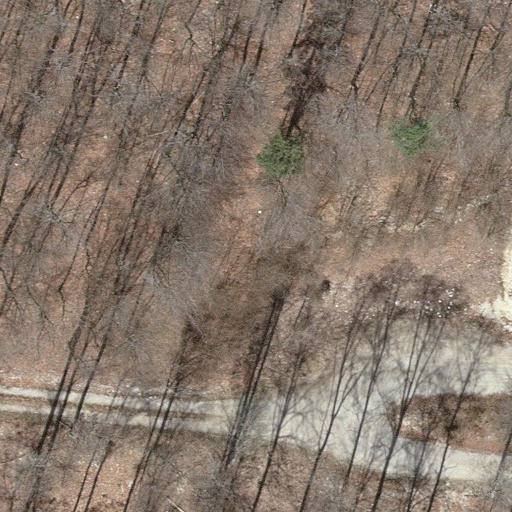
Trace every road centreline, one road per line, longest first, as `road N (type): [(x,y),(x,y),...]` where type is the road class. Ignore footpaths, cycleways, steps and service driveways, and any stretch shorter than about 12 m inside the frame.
road 1 (track): [(0,395),(387,433)]
road 2 (track): [(511,470),(387,433),(363,361),(439,325),(511,348)]
